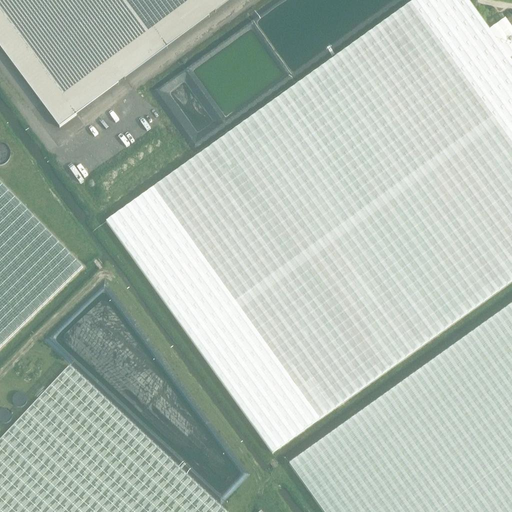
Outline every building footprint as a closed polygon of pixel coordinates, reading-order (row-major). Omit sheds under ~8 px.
[(0,0),(0,14),(62,98),(194,0),(0,0)] [(415,0),(106,221),(273,453),(511,281),(511,30),(505,20),(489,31),(466,0),(415,0)] [(82,268),(0,183),(0,348),(12,336),(82,268)] [(511,511),(511,305),(289,466),(322,511),(511,511)] [(0,511),(224,511),(219,507),(216,504),(92,388),(69,367),(0,441),(0,511)] [(13,405),(25,407),(27,395),(16,393),(13,405)]
